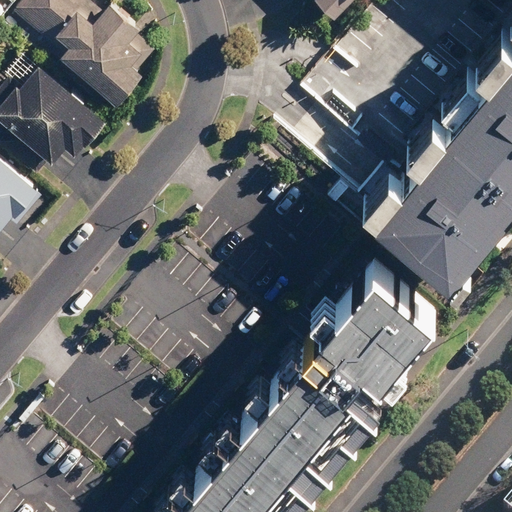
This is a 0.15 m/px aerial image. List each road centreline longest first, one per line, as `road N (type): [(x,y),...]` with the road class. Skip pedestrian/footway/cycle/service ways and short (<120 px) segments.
road 1 (residential): [(0,352),(194,117),(213,74),(214,32),(199,0)]
road 2 (tertiary): [(360,511),(511,330)]
